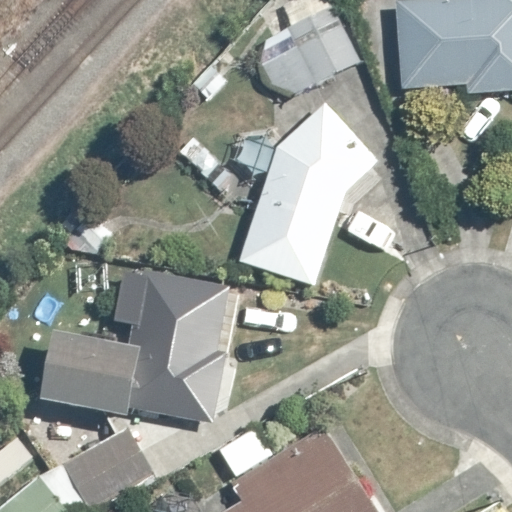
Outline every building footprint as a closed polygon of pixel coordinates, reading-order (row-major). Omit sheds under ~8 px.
[(361,63),(336,15),(328,0),(294,0),(277,10),(292,39),(258,56),(283,104),(361,63)] [(511,0),(437,0),(408,2),(412,85),(479,82),(479,94),(511,91),(511,0)] [(322,122),(291,143),(255,257),(335,279),(357,190),(389,161),(342,110),(322,122)] [(250,284),(135,269),(129,324),(145,326),(143,342),(74,333),(65,407),(154,418),(154,413),(233,422),(250,284)] [(391,511),(337,427),(307,446),(285,412),(224,451),(256,499),(236,511),(391,511)] [(7,508),(9,511),(101,511),(165,472),(136,426),(7,508)]
